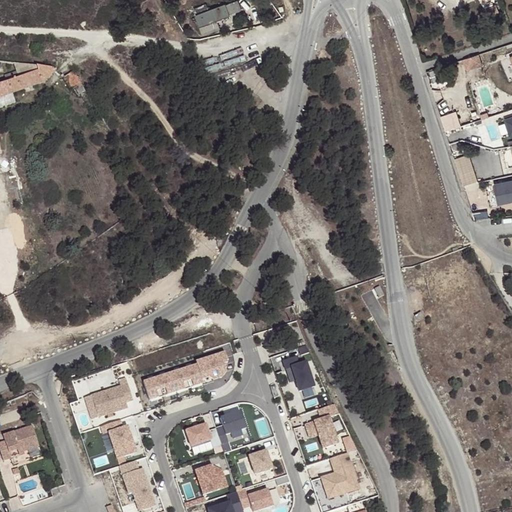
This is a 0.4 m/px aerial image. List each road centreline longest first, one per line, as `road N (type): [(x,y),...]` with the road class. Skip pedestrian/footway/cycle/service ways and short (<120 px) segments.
road 1 (track): [(0,28),(199,49),(310,22)]
road 2 (residential): [(280,226),(303,309),(381,479),(388,511)]
road 3 (unclassified): [(38,369),(110,342),(209,277),(259,194)]
road 4 (residential): [(511,256),(458,217),(392,4)]
road 5 (track): [(89,34),(184,150),(261,190)]
road 6 (unclassified): [(259,194),(281,154),(310,22)]
road 7 (unclassified): [(280,226),(240,312),(260,385)]
road 8 (residential): [(81,498),(38,369)]
road 9 (unclassified): [(260,385),(299,491),(297,511)]
